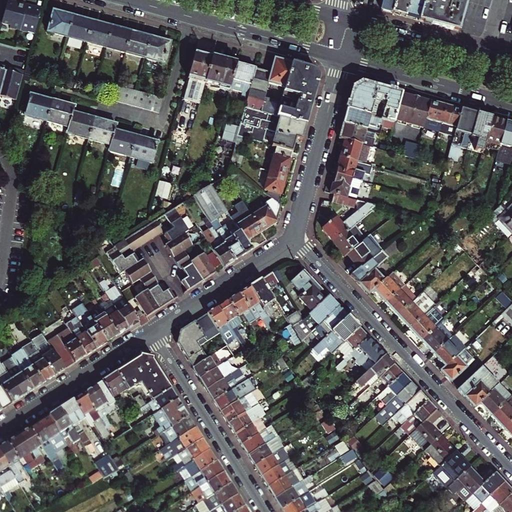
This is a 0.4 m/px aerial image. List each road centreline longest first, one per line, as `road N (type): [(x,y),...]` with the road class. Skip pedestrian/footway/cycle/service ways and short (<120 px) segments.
road 1 (residential): [(292,235),(511,470)]
road 2 (secondary): [(128,0),(340,58)]
road 3 (residential): [(265,511),(151,332)]
road 4 (residential): [(292,235),(340,58)]
road 5 (secondary): [(511,65),(338,17)]
road 6 (residential): [(0,429),(151,332)]
road 7 (secondary): [(340,58),(511,105)]
road 8 (residential): [(151,332),(292,235)]
road 9 (residential): [(0,150),(13,182),(0,276)]
